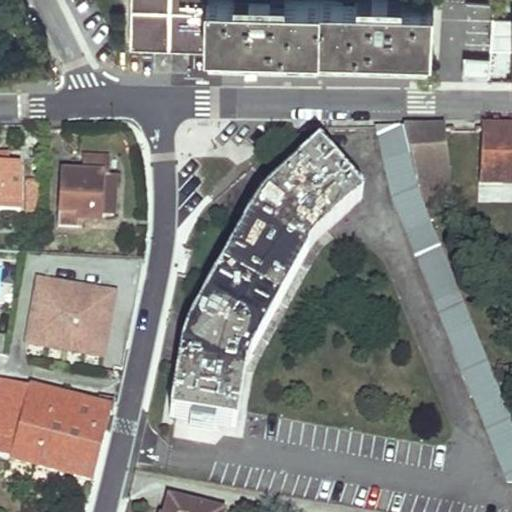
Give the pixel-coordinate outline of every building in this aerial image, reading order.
[(132,0),(132,46),(205,47),(205,45),(412,49),(432,49),(434,13),(434,2),(389,1),(388,0),(132,0)] [(511,16),(492,17),(490,48),(511,47),(511,16)] [(489,75),(490,56),(464,55),(464,74),(489,75)] [(511,424),(421,202),(404,128),(376,128),(392,200),(508,483),(511,483),(511,424)] [(421,202),(452,198),(445,128),(404,128),(421,202)] [(511,185),(511,129),(482,129),(479,185),(511,185)] [(311,246),(360,202),(317,151),(272,191),(275,194),(269,199),(259,212),(255,218),(252,216),(189,328),(185,338),(181,349),(170,417),(234,428),(245,367),(248,357),(308,250),(311,246)] [(81,175),(60,174),(58,229),(82,229),(83,217),(101,218),(101,217),(104,180),(108,180),(108,179),(109,161),(82,160),(81,175)] [(0,164),(0,213),(20,213),(19,165),(8,164),(0,164)] [(113,217),(116,179),(108,179),(108,180),(104,180),(101,217),(113,217)] [(38,196),(25,196),(25,219),(38,219),(38,196)] [(109,329),(116,295),(39,280),(26,344),(103,359),(109,329)] [(28,390),(0,382),(0,455),(11,459),(10,461),(92,482),(113,399),(99,398),(98,406),(29,388),(28,390)] [(207,511),(170,502),(167,511),(207,511)]
